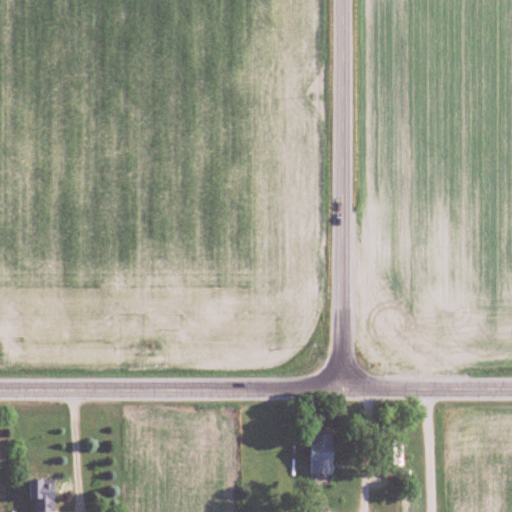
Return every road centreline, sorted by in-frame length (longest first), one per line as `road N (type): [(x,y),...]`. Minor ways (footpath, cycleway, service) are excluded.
road 1 (tertiary): [(0,390),(511,389)]
road 2 (residential): [(339,390),(341,0)]
